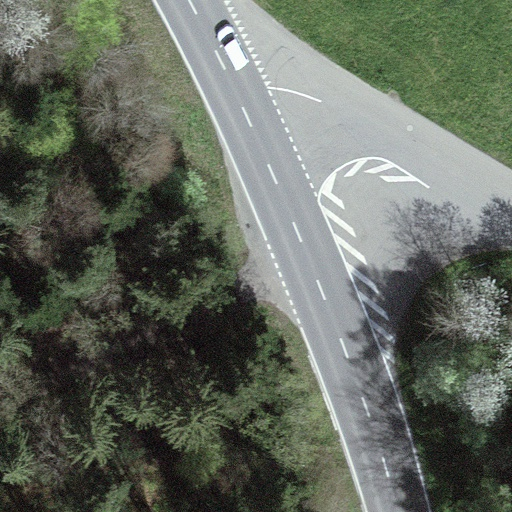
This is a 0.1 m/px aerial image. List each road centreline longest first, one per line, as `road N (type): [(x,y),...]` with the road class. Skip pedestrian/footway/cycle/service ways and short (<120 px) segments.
road 1 (secondary): [(398,511),(366,407),(230,78)]
road 2 (track): [(306,253),(0,383)]
road 3 (tertiary): [(511,202),(340,112),(230,78)]
